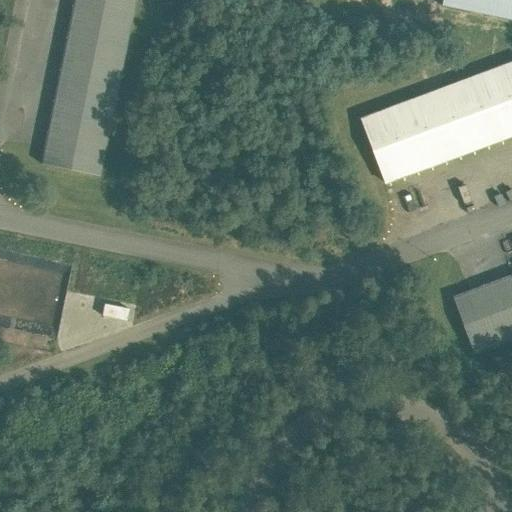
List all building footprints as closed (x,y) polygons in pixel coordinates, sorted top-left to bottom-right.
[(76,0),(43,165),(100,176),(135,0),(76,0)] [(511,0),(443,0),(442,6),(511,20),(511,0)] [(511,64),(362,121),(385,183),(511,135),(511,64)] [(511,276),(454,299),(474,353),(511,339),(511,276)] [(105,304),(103,316),(127,321),(130,309),(105,304)]
